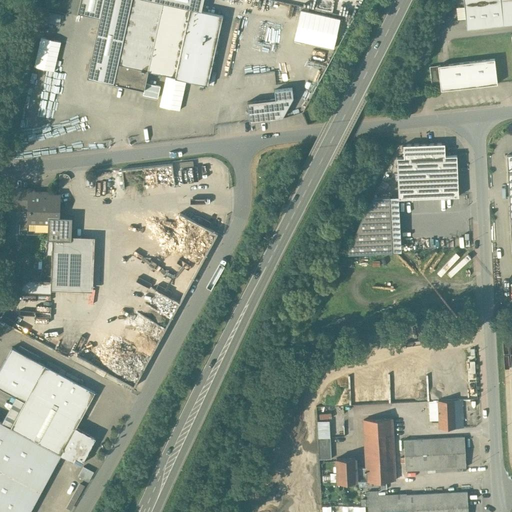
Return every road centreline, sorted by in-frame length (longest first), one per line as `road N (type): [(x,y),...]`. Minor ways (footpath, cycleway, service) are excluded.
road 1 (secondary): [(149,511),(401,0)]
road 2 (residential): [(234,142),(245,191),(234,235),(85,511)]
road 3 (residential): [(234,142),(511,112)]
road 4 (residential): [(0,169),(234,142)]
